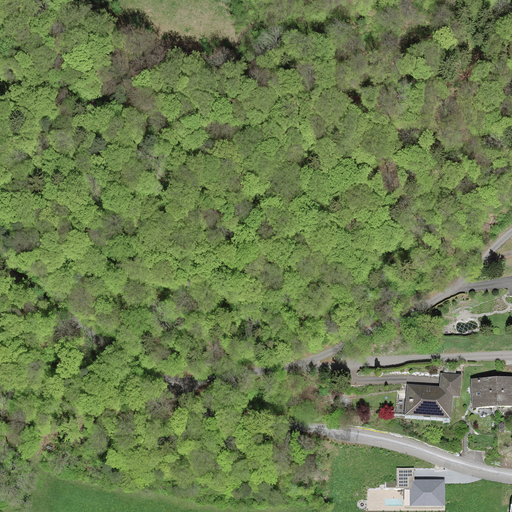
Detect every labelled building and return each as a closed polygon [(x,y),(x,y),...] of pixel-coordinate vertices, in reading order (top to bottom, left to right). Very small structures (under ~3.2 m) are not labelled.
[(456,396),(458,379),(442,377),(441,393),(432,392),(432,391),(409,389),(408,402),(405,402),(404,415),(407,415),(407,416),(416,417),(416,414),(447,417),(449,395),(456,396)] [(511,407),(511,380),(495,381),(496,408),(511,407)] [(474,382),(475,409),(496,408),(495,381),(474,382)] [(477,435),(470,434),(469,449),(476,450),(477,435)] [(485,436),(477,435),(476,450),(484,451),(485,436)] [(415,468),(397,468),(397,487),(413,487),(413,483),(415,483),(415,468)] [(413,487),(413,505),(443,505),(443,483),(415,483),(413,483),(413,487)]
